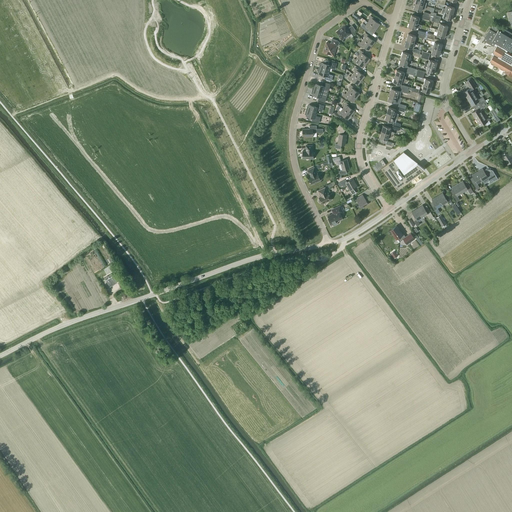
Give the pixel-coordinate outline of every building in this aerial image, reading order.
[(425,9),(426,6),(415,3),(413,9),(421,11),(422,8),(425,9)] [(453,14),(455,8),(447,5),(446,9),(443,8),(442,11),(445,12),(453,14)] [(453,14),(445,12),(442,11),(441,13),(444,14),(443,18),(451,20),(453,14)] [(374,18),(373,17),(375,15),(371,12),(369,15),(371,15),(369,18),(370,19),(368,22),(377,29),(380,24),(373,19),(374,18)] [(418,23),(419,17),(412,15),(410,21),(418,23)] [(418,23),(410,21),(408,27),(416,30),(417,26),(421,28),(422,24),(418,23)] [(374,33),(377,29),(368,22),(366,25),(364,24),(362,27),(366,29),(366,28),(374,33)] [(446,32),(448,25),(440,23),(438,29),(446,32)] [(353,36),(356,30),(352,25),(348,28),(345,25),(336,32),(342,40),(351,33),(353,36)] [(511,52),(511,49),(511,37),(510,37),(511,34),(511,33),(502,27),(500,30),(500,31),(498,30),(496,33),(490,29),(483,40),(493,46),(494,46),(495,43),(508,50),(511,52)] [(438,29),(435,28),(434,31),(437,32),(436,36),(444,38),(446,32),(438,29)] [(372,46),(375,42),(368,36),(369,35),(366,33),(364,36),(365,37),(363,39),(372,46)] [(414,42),(416,36),(408,34),(406,40),(414,42)] [(338,46),(339,42),(338,41),(332,39),(331,43),(330,43),(327,43),(324,52),(328,54),(334,56),(337,46),(338,46)] [(368,50),(372,46),(363,39),(361,42),(359,41),(357,44),(361,46),(361,45),(368,50)] [(412,48),(414,42),(406,40),(404,46),(412,48)] [(441,50),(443,44),(435,41),(434,45),(431,44),(430,47),(441,50)] [(511,55),(506,53),(508,50),(495,43),(494,46),(496,47),(492,55),(493,56),(490,62),(505,70),(504,72),(511,77),(511,76),(511,55)] [(439,56),(441,50),(430,47),(429,50),(432,51),(431,54),(439,56)] [(367,63),(370,59),(363,54),(364,52),(361,50),(359,53),(360,54),(358,57),(367,63)] [(409,60),(411,54),(403,52),(401,58),(409,60)] [(363,68),(367,63),(358,57),(356,59),(354,58),(352,61),(355,63),(356,62),(363,68)] [(409,60),(401,58),(399,64),(407,67),(408,63),(411,64),(412,61),(409,60)] [(435,68),(437,62),(429,60),(428,63),(425,62),(424,65),(428,66),(435,68)] [(335,69),(336,63),(330,61),(329,64),(322,62),(322,63),(320,63),(319,68),(330,71),(331,68),(335,69)] [(435,68),(428,66),(424,65),(423,68),(427,69),(426,72),(434,74),(435,68)] [(362,81),(365,76),(358,71),(359,70),(356,67),(353,70),(355,71),(353,74),(362,81)] [(329,74),(330,71),(319,68),(318,72),(319,72),(318,74),(325,76),(325,79),(331,81),(333,75),(329,74)] [(403,76),(404,72),(396,70),(395,76),(405,79),(406,77),(403,76)] [(358,85),(362,81),(353,74),(351,77),(349,76),(347,78),(350,81),(351,80),(358,85)] [(407,80),(405,79),(395,76),(393,82),(401,85),(402,81),(406,82),(407,80)] [(431,87),(433,81),(425,78),(424,85),(431,87)] [(475,94),(473,90),(472,89),(476,86),(471,78),(466,81),(470,88),(463,92),(467,99),(475,94)] [(324,89),(328,90),(330,84),(323,82),(323,86),(315,83),(315,85),(314,84),(313,89),(323,92),(324,89)] [(356,98),(360,94),(353,88),(354,87),(351,85),(348,87),(350,88),(348,91),(356,98)] [(430,93),(431,87),(424,85),(422,91),(430,93)] [(389,94),(397,97),(400,98),(401,95),(398,94),(399,90),(391,88),(389,94)] [(322,95),(323,92),(313,89),(311,93),(312,93),(312,95),(319,97),(318,100),(325,102),(326,96),(322,95)] [(353,102),(356,98),(348,91),(346,94),(344,93),(342,96),(345,98),(346,97),(353,102)] [(397,97),(389,94),(388,101),(395,103),(398,104),(400,98),(397,97)] [(480,104),(485,101),(483,97),(478,100),(475,94),(467,99),(471,105),(478,101),(480,104)] [(476,119),(483,115),(480,109),(488,105),(485,101),(480,104),(481,107),(472,113),(476,119)] [(352,115),(355,111),(348,105),(349,104),(345,102),(343,105),(345,106),(343,108),(352,115)] [(322,111),(324,105),(317,103),(316,107),(309,104),(309,106),(308,105),(306,110),(317,113),(318,110),(322,111)] [(395,113),(396,109),(388,107),(386,113),(397,116),(398,117),(399,114),(395,113)] [(348,120),(352,115),(343,108),(340,111),(339,110),(337,113),(335,111),(332,114),(338,118),(341,114),(348,120)] [(316,116),(317,113),(306,110),(305,114),(306,115),(306,116),(313,118),(312,121),(318,123),(320,117),(316,116)] [(397,119),(397,116),(386,113),(385,119),(387,120),(387,123),(393,125),(400,127),(401,124),(394,122),(395,118),(397,119)] [(483,115),(476,119),(480,126),(487,121),(483,115)] [(323,133),(323,128),(316,128),(317,125),(309,125),(309,129),(303,129),(303,136),(313,136),(313,133),(323,133)] [(345,145),(346,135),(343,134),(343,132),(345,130),(340,125),(337,128),(340,130),(339,134),(338,144),(336,144),(335,146),(336,147),(337,148),(340,148),(341,144),(345,145)] [(391,128),(384,125),(383,125),(381,132),(392,135),(394,135),(394,132),(390,131),(391,128)] [(391,137),(392,135),(381,132),(379,138),(387,140),(388,136),(391,137)] [(313,158),(313,151),(312,151),(312,145),(306,145),(306,151),(303,151),(303,158),(313,158)] [(382,167),(397,189),(424,169),(425,169),(424,168),(418,164),(403,152),(382,167)] [(511,156),(509,152),(502,156),(507,164),(510,162),(511,165),(511,164),(511,156)] [(349,168),(347,159),(341,161),(340,160),(341,160),(340,156),(333,158),(334,162),(336,161),(337,165),(341,164),(342,170),(339,171),(340,175),(347,173),(346,169),(349,168)] [(382,159),(378,162),(372,166),(376,171),(382,167),(386,164),(382,159)] [(320,180),(317,173),(314,167),(307,170),(310,177),(308,177),(311,184),(320,180)] [(492,170),(489,172),(488,172),(486,173),(482,168),(477,172),(482,180),(487,177),(490,181),(497,177),(492,170)] [(477,183),(482,180),(477,172),(472,175),(475,180),(472,182),(477,189),(480,188),(477,183)] [(356,193),(353,189),(357,186),(353,179),(347,182),(345,179),(338,183),(340,187),(343,185),(343,187),(347,185),(350,191),(350,190),(352,194),(356,193)] [(470,194),(473,192),(468,184),(466,185),(462,180),(457,184),(462,192),(467,189),(470,194)] [(457,195),(462,192),(457,184),(452,187),(455,192),(452,194),(457,202),(460,200),(457,195)] [(331,200),(328,193),(325,187),(318,191),(321,196),(319,197),(319,199),(319,200),(319,202),(321,203),(321,202),(322,204),(331,200)] [(450,206),(453,204),(448,196),(446,198),(442,193),(437,196),(442,204),(447,201),(450,206)] [(362,208),(368,204),(362,195),(356,199),(362,208)] [(437,208),(442,204),(437,196),(432,199),(435,204),(432,206),(437,214),(440,212),(437,208)] [(455,204),(452,206),(457,214),(460,212),(455,204)] [(340,214),(343,212),(340,205),(331,209),(333,213),(328,216),(329,219),(328,220),(330,225),(332,224),(334,225),(336,224),(337,222),(337,221),(338,220),(339,221),(343,219),(340,214)] [(430,218),(433,216),(428,208),(426,210),(422,205),(417,208),(422,217),(427,214),(430,218)] [(417,220),(422,217),(417,208),(412,211),(415,216),(412,218),(417,226),(420,224),(417,220)] [(442,227),(446,225),(443,221),(442,219),(440,215),(437,217),(442,227)] [(407,244),(415,239),(411,233),(405,237),(403,234),(396,225),(390,230),(396,239),(397,238),(400,242),(403,239),(407,244)] [(110,286),(117,282),(112,273),(105,278),(110,286)]
